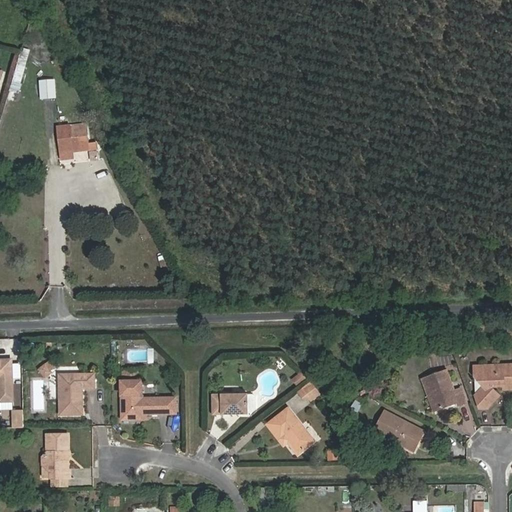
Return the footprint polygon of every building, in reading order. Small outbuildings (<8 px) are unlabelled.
[(0,76),(8,79),(9,75),(0,71),(0,76)] [(75,144),(94,142),(91,123),(72,126),(75,144)] [(0,407),(15,407),(16,356),(0,356),(0,407)] [(50,362),(40,369),(45,377),(51,372),(49,370),(54,367),(50,362)] [(511,363),(475,365),(475,376),(484,386),(476,394),(480,405),(481,408),(489,408),(500,395),(495,390),(498,386),(504,386),(504,389),(511,389),(511,363)] [(423,378),(430,395),(432,394),(437,409),(458,401),(459,405),(468,401),(462,387),(455,390),(447,370),(423,378)] [(298,386),(308,378),(302,372),(293,379),(298,386)] [(60,374),(61,415),(84,415),(84,389),(96,389),(95,373),(60,374)] [(122,381),(123,420),(146,419),(145,414),(177,414),(177,398),(144,399),(143,380),(124,381),(122,381)] [(309,385),(304,388),(308,395),(314,391),(309,385)] [(213,415),(249,414),(249,393),(212,393),(213,415)] [(316,441),(289,407),(269,423),(281,439),(286,435),(300,453),(316,441)] [(14,408),(14,426),(25,426),(25,408),(14,408)] [(385,411),(375,430),(416,451),(426,431),(385,411)] [(48,451),(42,456),(42,466),(50,473),(50,479),(70,478),(70,460),(67,457),(67,450),(70,448),(69,434),(48,435),(48,451)] [(414,511),(429,511),(429,499),(415,499),(414,511)]
